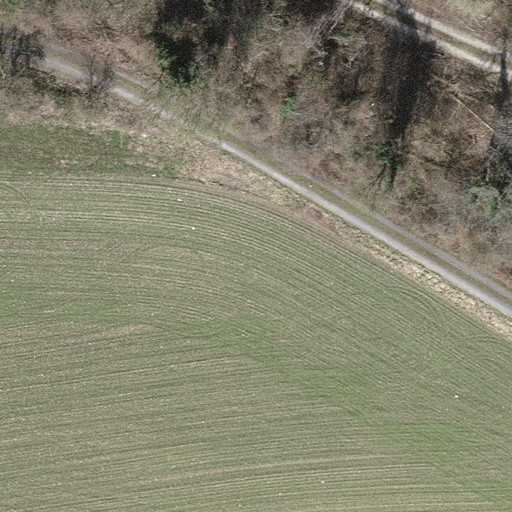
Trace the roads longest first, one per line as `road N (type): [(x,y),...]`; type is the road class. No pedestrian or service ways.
road 1 (track): [(0,30),(172,97),(511,296)]
road 2 (track): [(511,63),(366,0)]
